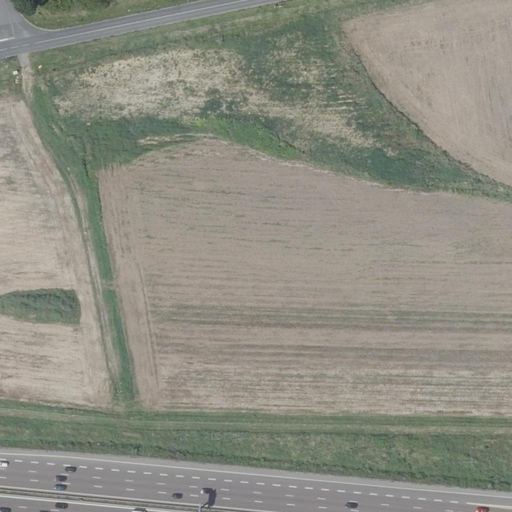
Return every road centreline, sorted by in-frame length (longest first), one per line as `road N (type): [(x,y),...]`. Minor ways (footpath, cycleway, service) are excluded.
road 1 (motorway): [(413,511),(0,472)]
road 2 (secondary): [(245,0),(17,47)]
